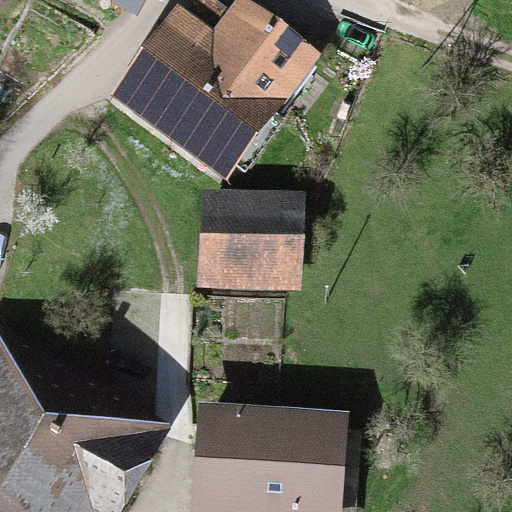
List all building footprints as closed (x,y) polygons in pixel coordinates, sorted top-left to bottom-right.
[(115,0),(133,9),(137,0),(115,0)] [(187,21),(132,95),(229,167),(308,63),(247,17),(223,48),(187,21)] [(226,268),(282,270),(283,220),(227,219),(226,268)] [(95,511),(138,441),(1,358),(0,360),(0,511),(95,511)] [(334,511),(340,434),(209,425),(202,511),(334,511)]
